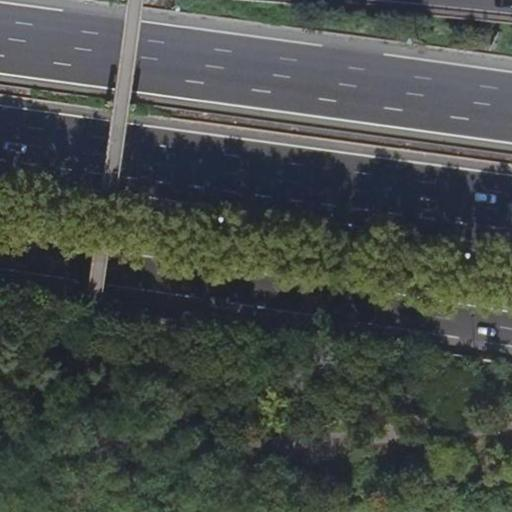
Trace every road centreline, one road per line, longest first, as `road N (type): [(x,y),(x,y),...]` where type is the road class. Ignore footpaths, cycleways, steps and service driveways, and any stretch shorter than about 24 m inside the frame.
road 1 (motorway): [(0,253),(511,328)]
road 2 (motorway): [(0,137),(511,208)]
road 3 (motorway): [(511,105),(0,36)]
